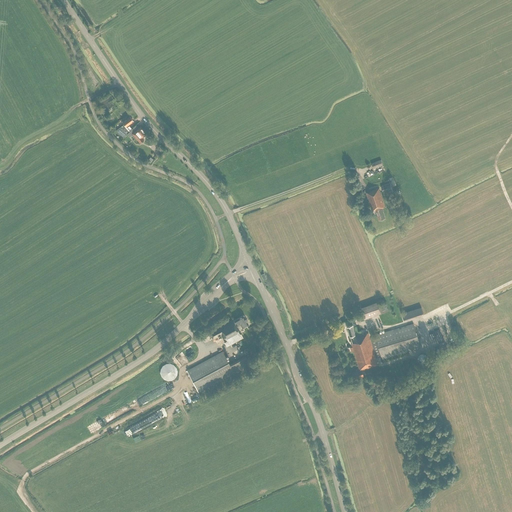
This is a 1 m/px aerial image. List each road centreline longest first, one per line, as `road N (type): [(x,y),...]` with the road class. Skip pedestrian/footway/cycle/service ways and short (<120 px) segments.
road 1 (secondary): [(248,261),(218,197),(141,115),(63,0)]
road 2 (secondary): [(0,445),(138,361),(220,288)]
road 3 (secondary): [(344,511),(317,418),(254,274)]
road 4 (track): [(172,394),(31,470),(20,492),(32,511)]
